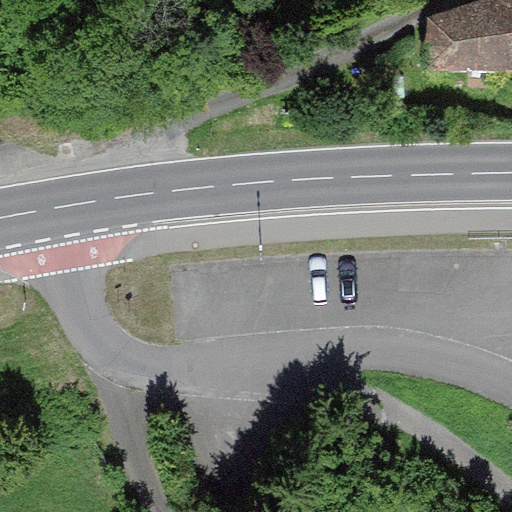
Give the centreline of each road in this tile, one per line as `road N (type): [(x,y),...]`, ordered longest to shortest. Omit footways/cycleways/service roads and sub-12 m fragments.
road 1 (secondary): [(511,174),(312,179),(101,202)]
road 2 (residential): [(101,202),(174,123),(446,0)]
road 3 (residential): [(244,360),(403,420),(511,496)]
road 4 (residential): [(57,209),(88,317),(118,352),(163,365),(244,360)]
road 5 (residential): [(244,360),(404,351),(511,385)]
